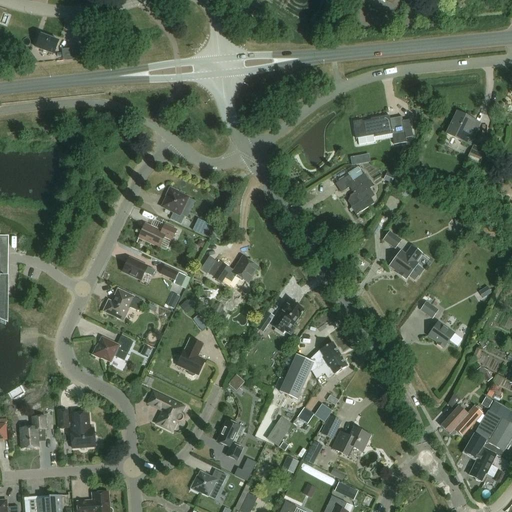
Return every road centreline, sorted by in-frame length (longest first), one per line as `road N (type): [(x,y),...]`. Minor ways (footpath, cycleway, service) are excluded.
road 1 (residential): [(133,467),(120,398),(75,373),(61,339),(143,172),(174,141)]
road 2 (tertiary): [(428,459),(396,386),(248,153)]
road 3 (residential): [(248,153),(363,79),(511,58)]
road 4 (secondary): [(298,59),(511,36)]
road 5 (unclassified): [(143,0),(78,12),(2,0)]
road 6 (residential): [(2,476),(133,467)]
